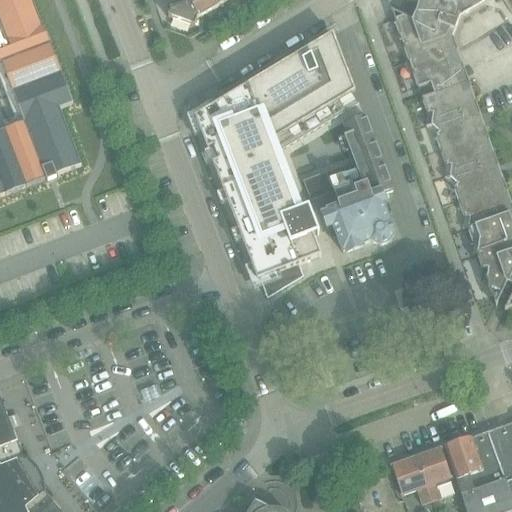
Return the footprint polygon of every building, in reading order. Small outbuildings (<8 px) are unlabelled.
[(0,0),(0,198),(46,181),(47,184),(58,179),(57,177),(81,168),(59,111),(73,106),(43,28),(42,28),(31,0),(0,0)] [(166,0),(170,11),(168,19),(194,28),(197,21),(200,19),(189,0),(166,0)] [(189,0),(200,19),(219,7),(214,0),(189,0)] [(401,18),(394,22),(422,101),(468,84),(452,38),(459,18),(489,0),(502,0),(511,17),(511,16),(511,0),(406,0),(407,1),(401,18)] [(359,105),(332,37),(215,107),(195,119),(196,122),(198,121),(204,135),(201,136),(207,152),(210,151),(215,164),(212,165),(223,193),(228,206),(237,230),(242,243),(257,283),(260,282),(267,301),(303,279),(299,267),(321,258),(313,237),(317,235),(317,237),(319,236),(308,209),(307,210),(308,212),(304,213),(280,152),(359,105)] [(511,208),(468,84),(422,101),(492,298),(499,296),(501,296),(507,284),(511,286),(511,295),(509,301),(511,305),(511,208)] [(392,190),(365,117),(343,126),(366,186),(349,192),(349,194),(347,194),(350,201),(352,201),(353,203),(327,213),(328,214),(323,216),(328,230),(333,228),(337,240),(336,240),(338,245),(339,245),(342,254),(345,253),(345,255),(362,248),(361,247),(364,246),(363,246),(371,243),(371,244),(380,248),(389,244),(393,236),(389,227),(388,226),(387,222),(385,217),(382,208),(381,207),(388,204),(384,193),(392,190)] [(306,182),(303,183),(310,202),(314,201),(313,200),(332,194),(333,194),(325,174),(322,176),(306,182)] [(0,511),(46,511),(54,506),(45,496),(43,494),(33,476),(22,459),(22,458),(16,444),(7,418),(0,400),(0,511)] [(511,425),(487,434),(511,504),(511,425)] [(511,511),(511,504),(487,434),(444,449),(461,498),(464,511),(511,511)] [(450,480),(440,451),(415,460),(431,504),(439,501),(454,495),(449,481),(450,480)] [(421,507),(431,504),(415,460),(391,468),(401,497),(416,492),(421,507)] [(359,511),(359,508),(356,488),(351,493),(343,506),(340,511),(339,511),(359,511)] [(255,503),(249,511),(271,511),(263,507),(255,503)]
